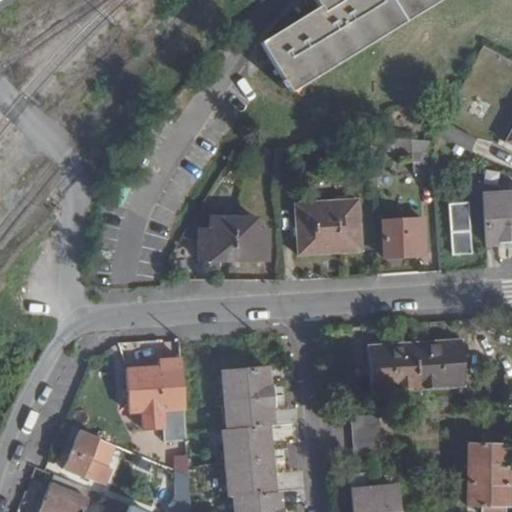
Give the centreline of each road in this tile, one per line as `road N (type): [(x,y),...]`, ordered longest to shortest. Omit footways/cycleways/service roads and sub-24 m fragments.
road 1 (unknown): [(156,308),(153,230),(171,158),(205,103)]
road 2 (residential): [(301,300),(323,511)]
road 3 (residential): [(511,288),(301,300)]
road 4 (unclassified): [(121,310),(84,317),(62,334),(12,416),(0,452)]
road 5 (residential): [(301,300),(121,310)]
